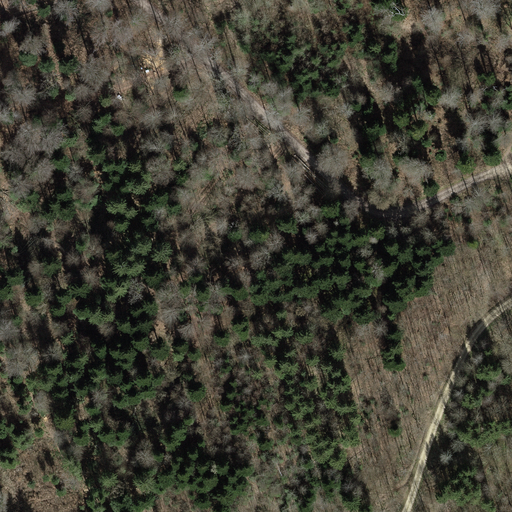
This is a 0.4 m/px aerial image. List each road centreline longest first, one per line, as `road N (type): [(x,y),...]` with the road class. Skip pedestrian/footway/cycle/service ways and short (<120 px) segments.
road 1 (track): [(511,171),(490,172),(404,212),(379,215),(344,202),(228,79),(134,0)]
road 2 (track): [(403,511),(469,339),(511,304)]
road 3 (track): [(406,504),(480,447),(511,433)]
